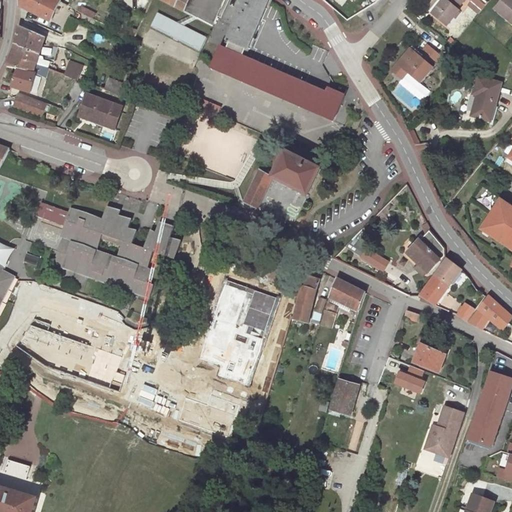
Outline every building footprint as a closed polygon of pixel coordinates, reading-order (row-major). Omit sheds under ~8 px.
[(25,9),(26,6),(52,20),(61,2),(57,0),(19,0),(20,6),(25,9)] [(160,0),(184,12),(189,0),(160,0)] [(191,16),(196,18),(213,27),(224,0),(189,0),(184,12),(191,16)] [(212,68),(334,121),(345,96),(329,89),(327,94),(243,57),(246,49),(249,50),(271,1),(268,0),(242,0),(241,3),(244,5),(228,41),(229,41),(227,44),(229,45),(227,50),(221,47),(212,68)] [(464,0),(432,0),(426,9),(447,26),(460,11),(457,8),(464,0)] [(472,0),(471,1),(482,10),(485,6),(478,0),(472,0)] [(511,22),(511,0),(502,0),(495,9),(511,22)] [(482,10),(471,1),(467,7),(478,15),(482,10)] [(158,13),(151,27),(200,51),(207,37),(183,26),(178,23),(158,13)] [(183,26),(196,18),(191,16),(178,23),(183,26)] [(70,17),(64,30),(67,31),(69,29),(73,31),(78,20),(70,17)] [(63,26),(58,23),(54,29),(60,32),(63,26)] [(19,27),(15,44),(39,56),(44,39),(19,27)] [(39,56),(15,44),(11,56),(37,65),(41,66),(44,57),(39,56)] [(418,55),(426,62),(430,56),(422,49),(418,55)] [(405,70),(420,82),(433,68),(426,62),(418,55),(414,52),(408,60),(411,62),(405,70)] [(37,65),(11,56),(8,65),(7,66),(17,68),(35,72),(35,73),(36,73),(36,74),(46,78),(49,69),(41,66),(37,65)] [(398,64),(405,70),(411,62),(408,60),(404,56),(398,64)] [(71,62),(69,67),(80,72),(82,66),(71,62)] [(0,82),(12,86),(17,68),(7,66),(8,65),(3,64),(0,72),(0,82)] [(68,67),(66,75),(77,79),(78,79),(81,72),(80,72),(69,67),(68,67)] [(35,72),(17,68),(12,86),(30,92),(36,74),(36,73),(35,73),(35,72)] [(472,116),(490,121),(501,84),(478,77),(473,94),(478,95),(472,116)] [(109,79),(105,89),(120,95),(124,84),(109,79)] [(19,95),(17,99),(15,106),(21,109),(42,117),(47,105),(19,95)] [(115,130),(123,108),(87,95),(81,113),(97,119),(95,123),(115,130)] [(97,119),(81,113),(80,117),(95,123),(97,119)] [(0,168),(10,150),(0,146),(0,168)] [(273,178),(309,197),(323,169),(286,150),(273,177),(260,169),(253,184),(267,191),(273,178)] [(258,209),(267,191),(253,184),(244,203),(258,209)] [(502,200),(493,214),(498,217),(507,204),(502,200)] [(493,214),(485,225),(492,229),(488,235),(507,247),(509,244),(511,245),(511,207),(507,204),(498,217),(493,214)] [(121,211),(107,206),(106,212),(119,216),(121,211)] [(137,232),(129,229),(132,220),(106,212),(103,220),(71,208),(66,222),(77,225),(71,242),(63,239),(54,265),(63,268),(64,264),(89,272),(87,277),(105,283),(106,279),(119,283),(117,287),(126,290),(128,286),(140,290),(139,294),(150,299),(154,285),(148,283),(152,270),(148,269),(153,252),(171,258),(173,250),(178,252),(182,242),(175,239),(171,238),(173,233),(175,227),(167,225),(160,223),(156,233),(151,231),(144,253),(140,252),(131,249),(133,245),(137,232)] [(71,242),(77,225),(66,222),(61,238),(63,239),(71,242)] [(428,274),(441,261),(445,257),(445,249),(430,232),(431,230),(427,223),(424,228),(427,235),(407,253),(419,265),(427,273),(428,274)] [(485,225),(482,230),(488,235),(492,229),(485,225)] [(355,237),(345,246),(362,256),(368,245),(355,237)] [(462,270),(447,259),(420,296),(424,298),(435,306),(462,270)] [(89,272),(64,264),(63,268),(87,277),(89,272)] [(0,305),(15,277),(3,271),(5,268),(0,265),(0,305)] [(427,273),(419,265),(416,268),(424,276),(427,273)] [(320,281),(307,276),(297,304),(293,318),(309,323),(310,309),(320,281)] [(366,293),(337,278),(329,297),(360,311),(366,293)] [(119,283),(106,279),(105,283),(117,287),(119,283)] [(281,298),(225,280),(198,359),(220,366),(217,377),(249,388),(281,298)] [(140,290),(128,286),(126,290),(139,294),(140,290)] [(511,318),(511,317),(489,296),(468,323),(481,330),(488,318),(503,331),(511,318)] [(327,301),(320,298),(316,311),(322,313),(327,301)] [(339,306),(328,303),(325,311),(336,314),(339,306)] [(465,304),(457,316),(466,321),(474,310),(465,304)] [(42,307),(34,319),(49,325),(46,331),(87,344),(92,332),(80,327),(67,323),(69,315),(42,307)] [(322,313),(316,311),(315,310),(312,322),(320,324),(322,313)] [(336,314),(325,311),(321,325),(332,328),(336,314)] [(421,315),(407,311),(405,317),(419,322),(421,315)] [(96,324),(69,315),(67,323),(80,327),(92,332),(87,344),(121,355),(115,371),(126,375),(121,389),(126,390),(147,360),(96,324)] [(25,332),(18,343),(45,363),(110,384),(121,389),(126,375),(115,371),(121,355),(87,344),(46,331),(49,325),(34,319),(25,332)] [(430,349),(434,340),(421,335),(418,343),(421,345),(413,363),(439,373),(446,355),(430,349)] [(434,340),(430,349),(446,355),(450,347),(434,340)] [(497,359),(494,357),(488,374),(490,374),(492,375),(497,359)] [(220,366),(198,359),(186,397),(208,404),(212,391),(244,402),(249,388),(217,377),(220,366)] [(511,388),(511,381),(490,374),(469,437),(493,445),(511,388)] [(360,386),(340,380),(331,410),(343,413),(351,416),(360,386)] [(208,404),(186,397),(178,418),(233,436),(244,402),(212,391),(208,404)] [(464,414),(445,407),(438,427),(437,431),(432,430),(428,441),(437,445),(436,449),(450,454),(464,414)] [(493,445),(469,437),(467,443),(491,451),(493,445)] [(437,445),(428,441),(426,449),(446,456),(449,457),(450,454),(436,449),(437,445)] [(511,454),(507,470),(500,469),(497,477),(511,482),(511,480),(511,454)] [(31,467),(8,460),(5,471),(0,470),(0,511),(34,511),(43,484),(27,479),(31,467)] [(324,465),(313,462),(312,466),(314,467),(313,474),(320,476),(321,472),(324,465)] [(331,467),(324,465),(321,472),(329,473),(331,467)] [(490,511),(494,502),(473,494),(466,511),(490,511)]
